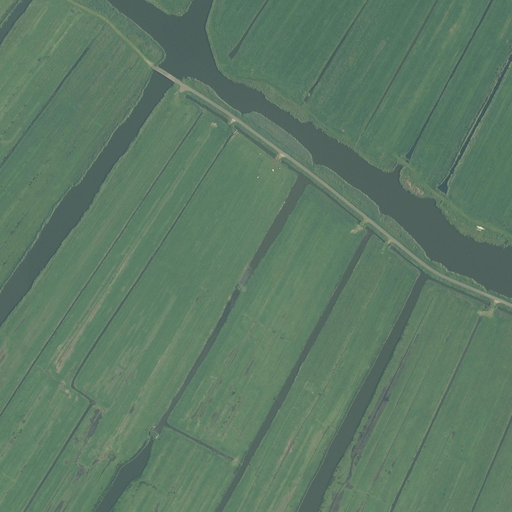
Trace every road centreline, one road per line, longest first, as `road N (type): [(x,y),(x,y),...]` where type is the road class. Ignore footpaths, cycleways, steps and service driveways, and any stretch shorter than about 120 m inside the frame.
road 1 (track): [(352,138),(392,154),(475,223),(511,237)]
road 2 (track): [(357,116),(352,138),(271,82),(238,72),(221,51)]
